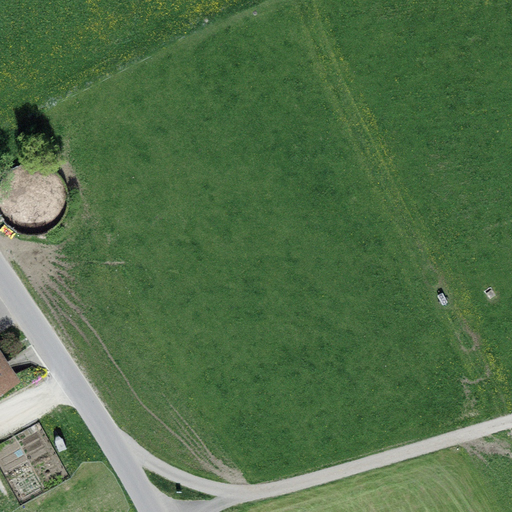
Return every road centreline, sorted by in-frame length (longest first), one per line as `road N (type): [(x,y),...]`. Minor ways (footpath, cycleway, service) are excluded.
road 1 (track): [(190,511),(511,421)]
road 2 (tertiary): [(154,511),(0,270)]
road 3 (track): [(107,437),(172,473),(237,495)]
